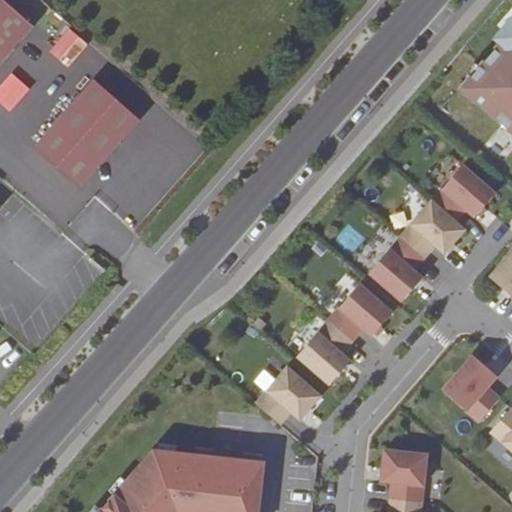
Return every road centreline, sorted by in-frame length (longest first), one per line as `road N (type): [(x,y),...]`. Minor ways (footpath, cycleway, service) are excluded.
road 1 (tertiary): [(428,0),(0,484)]
road 2 (residential): [(342,511),(347,443),(458,320),(480,320),(511,349)]
